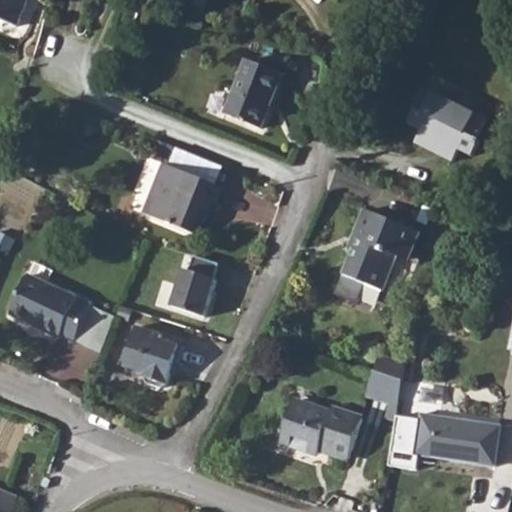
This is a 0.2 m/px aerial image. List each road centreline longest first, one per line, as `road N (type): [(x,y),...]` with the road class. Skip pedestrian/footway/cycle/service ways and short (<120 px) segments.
road 1 (residential): [(307,182),(72,85),(102,0)]
road 2 (residential): [(177,477),(307,182)]
road 3 (residential): [(307,182),(380,0)]
road 4 (residential): [(0,386),(120,445),(135,473)]
